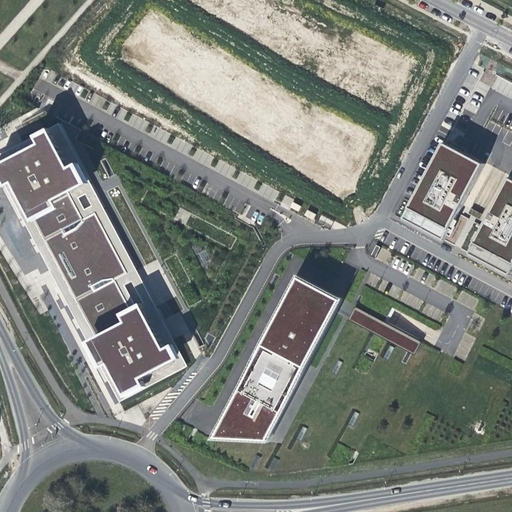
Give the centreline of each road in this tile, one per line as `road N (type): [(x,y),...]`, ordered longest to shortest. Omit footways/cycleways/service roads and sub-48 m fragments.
road 1 (residential): [(137,459),(217,361),(278,248),(349,236),(379,220)]
road 2 (residential): [(379,220),(480,25)]
road 3 (tertiary): [(320,507),(511,476)]
road 4 (tertiary): [(320,507),(234,507),(167,487)]
road 5 (unclassified): [(511,291),(379,220)]
road 6 (tertiary): [(0,343),(20,454),(16,483)]
road 7 (tertiary): [(83,447),(35,404),(0,341)]
